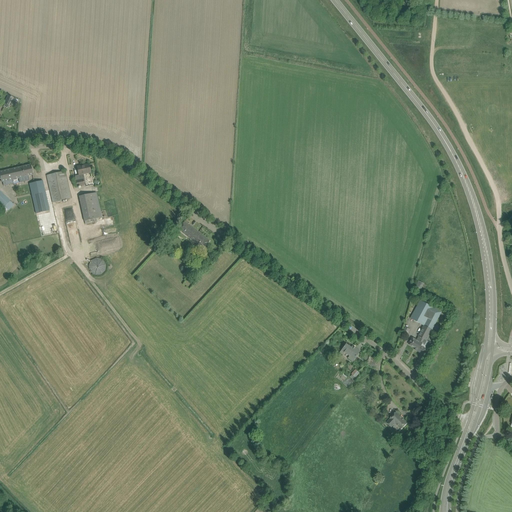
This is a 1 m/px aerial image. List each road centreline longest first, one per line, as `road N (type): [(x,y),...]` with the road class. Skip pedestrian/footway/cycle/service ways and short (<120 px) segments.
road 1 (unclassified): [(469,419),(441,407),(386,354),(115,153),(86,144),(0,144)]
road 2 (secondary): [(489,346),(487,258),(459,165),(335,0)]
road 3 (unclassified): [(511,288),(499,199),(432,73),(436,0)]
